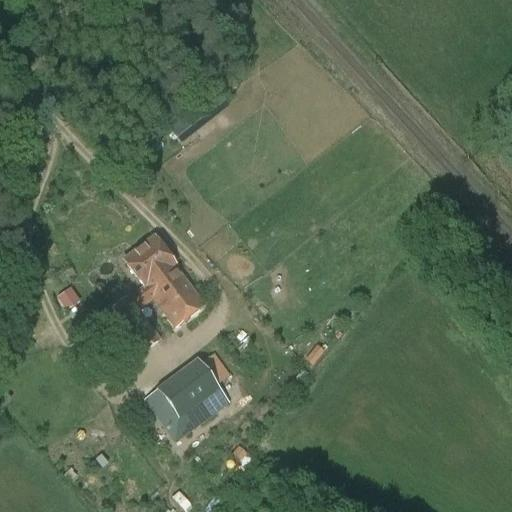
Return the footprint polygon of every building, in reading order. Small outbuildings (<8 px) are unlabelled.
[(164,127),(178,144),(226,107),(212,89),(164,127)] [(161,342),(139,313),(152,303),(175,333),(206,309),(177,270),(175,272),(152,241),(123,263),(142,288),(110,311),(143,356),(161,342)] [(56,300),(66,313),(80,303),(70,290),(56,300)] [(304,362),(311,368),(323,354),(316,348),(304,362)] [(227,380),(211,358),(200,367),(196,362),(140,403),(172,447),(228,405),(216,389),(227,380)]
